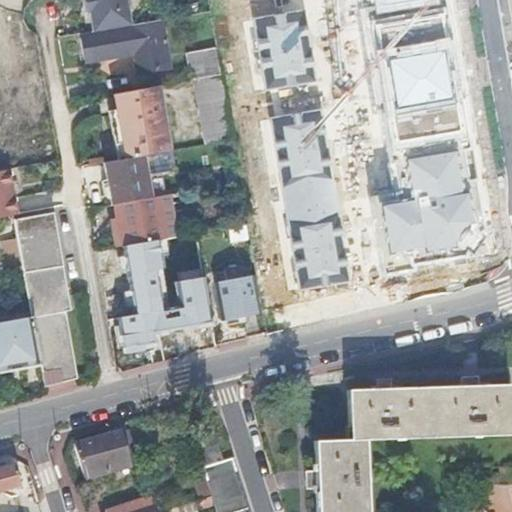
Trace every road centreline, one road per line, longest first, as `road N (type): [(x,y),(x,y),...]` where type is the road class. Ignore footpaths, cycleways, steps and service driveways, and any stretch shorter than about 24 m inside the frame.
road 1 (residential): [(40,14),(111,399)]
road 2 (tertiary): [(217,372),(511,291)]
road 3 (residential): [(261,511),(217,372)]
road 4 (residential): [(511,138),(489,0)]
